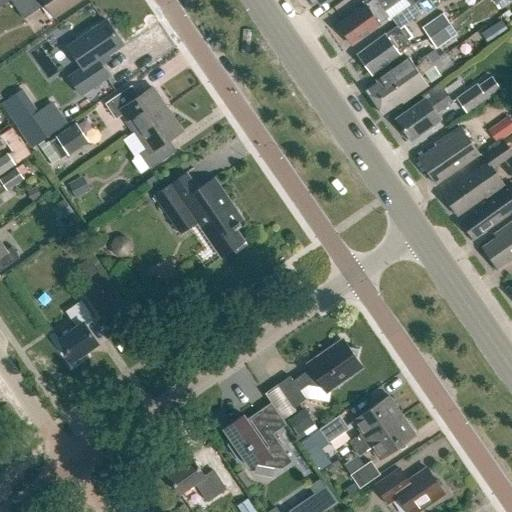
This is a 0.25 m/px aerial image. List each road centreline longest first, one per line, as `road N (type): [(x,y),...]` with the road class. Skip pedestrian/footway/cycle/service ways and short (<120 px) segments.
road 1 (unclassified): [(74,466),(356,278)]
road 2 (residential): [(356,278),(164,0)]
road 3 (tertiary): [(415,233),(255,0)]
road 4 (residential): [(511,503),(356,278)]
road 5 (tertiary): [(511,372),(415,233)]
road 6 (residential): [(74,466),(0,357)]
